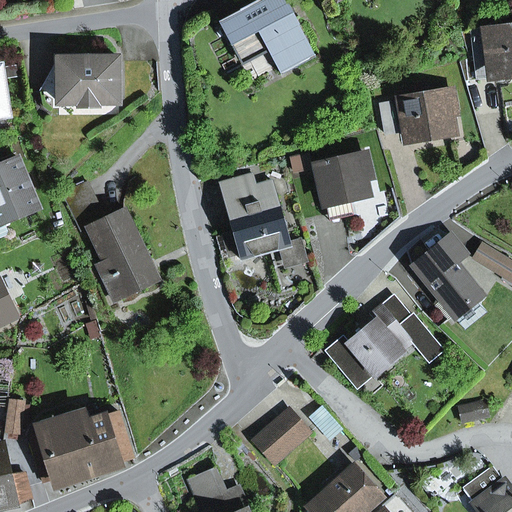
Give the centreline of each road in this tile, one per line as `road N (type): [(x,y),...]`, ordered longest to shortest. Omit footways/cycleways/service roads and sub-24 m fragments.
road 1 (residential): [(251,388),(199,243),(175,120),(169,5)]
road 2 (residential): [(283,345),(427,214),(511,163)]
road 3 (residential): [(283,345),(398,452),(511,435)]
road 4 (residential): [(169,5),(0,36)]
road 5 (residential): [(140,475),(251,388)]
